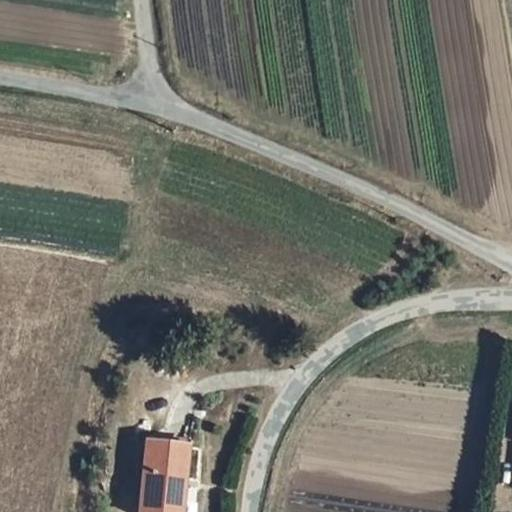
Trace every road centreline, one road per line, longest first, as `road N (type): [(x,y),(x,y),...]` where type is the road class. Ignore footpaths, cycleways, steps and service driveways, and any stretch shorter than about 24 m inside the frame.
road 1 (unclassified): [(511,270),(311,172),(166,116)]
road 2 (unclassified): [(250,511),(288,407),(366,329),(443,306),(511,301)]
road 3 (unclassified): [(166,116),(0,83)]
